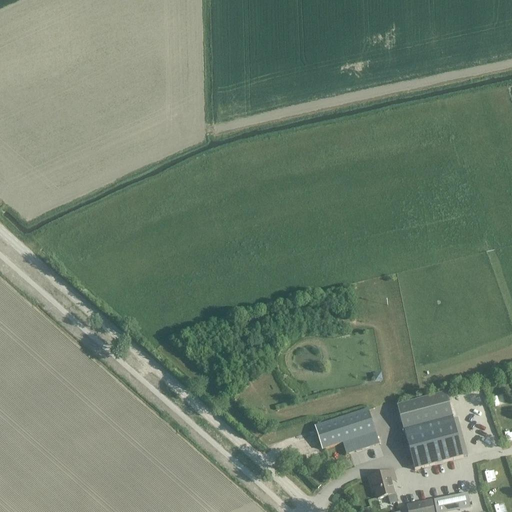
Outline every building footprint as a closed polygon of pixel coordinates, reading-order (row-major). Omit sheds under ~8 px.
[(404,431),(453,418),(446,393),(397,406),(404,431)] [(355,452),(379,444),(368,410),(341,418),(348,441),(352,440),(355,452)] [(348,441),(341,418),(314,427),(322,450),(348,441)] [(463,457),(453,418),(404,431),(414,470),(463,457)] [(390,479),(395,478),(393,471),(369,478),(371,486),(374,485),(377,499),(394,495),(390,479)] [(435,508),(455,505),(468,502),(467,493),(434,500),(435,508)] [(433,511),(432,501),(406,506),(407,511),(433,511)]
